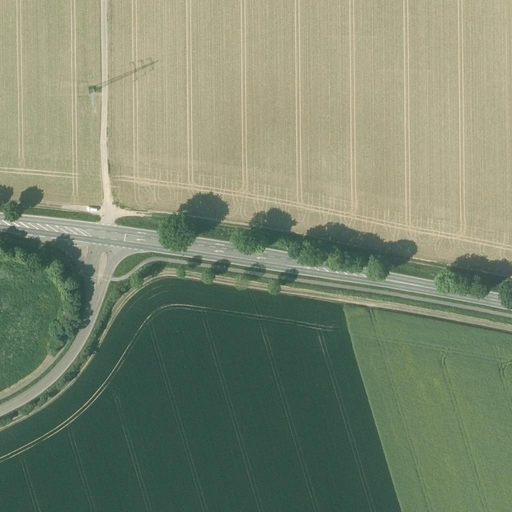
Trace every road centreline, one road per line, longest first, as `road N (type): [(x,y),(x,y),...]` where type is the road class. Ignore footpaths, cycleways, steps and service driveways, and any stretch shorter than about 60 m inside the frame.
road 1 (track): [(0,426),(61,389),(115,304),(159,273),(511,330)]
road 2 (secondary): [(387,279),(105,227)]
road 3 (secondary): [(113,242),(387,279)]
road 4 (track): [(102,0),(105,227)]
road 5 (unclassified): [(0,410),(60,371),(93,301)]
road 6 (secondary): [(511,304),(387,279)]
